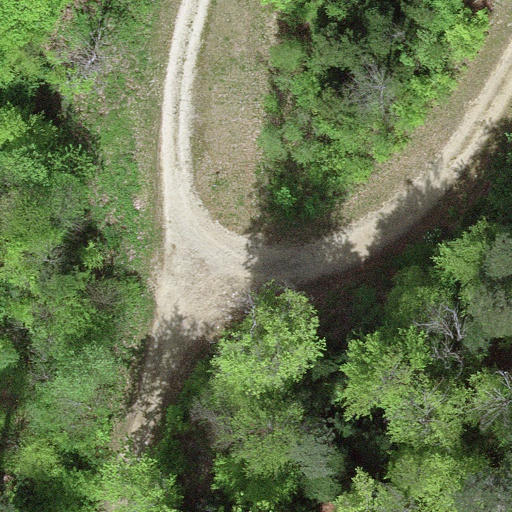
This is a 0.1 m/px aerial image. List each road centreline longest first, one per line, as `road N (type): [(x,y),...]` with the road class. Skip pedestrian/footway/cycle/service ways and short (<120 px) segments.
road 1 (track): [(218,268),(309,271),(411,208),(482,119),(511,60)]
road 2 (track): [(205,0),(180,143),(182,230),(218,268)]
road 3 (track): [(218,268),(131,449),(120,511)]
